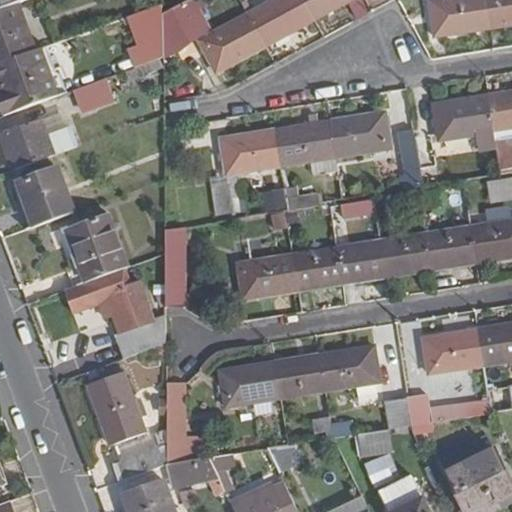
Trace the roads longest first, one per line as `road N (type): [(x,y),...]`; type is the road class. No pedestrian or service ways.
road 1 (residential): [(511,297),(189,347)]
road 2 (tertiary): [(0,319),(70,511)]
